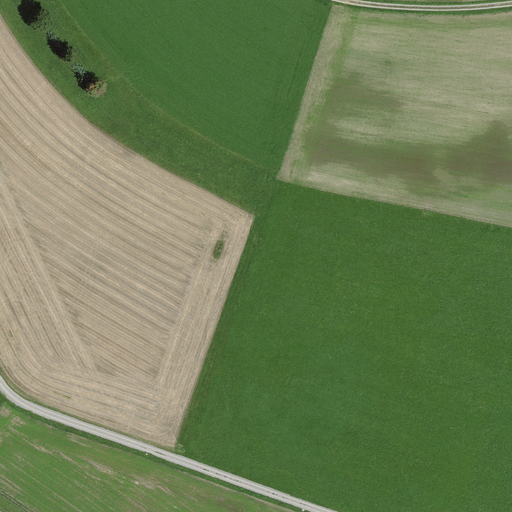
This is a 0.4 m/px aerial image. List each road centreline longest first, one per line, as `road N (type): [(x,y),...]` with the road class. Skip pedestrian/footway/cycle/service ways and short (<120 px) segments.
road 1 (track): [(0,381),(37,410),(321,511)]
road 2 (track): [(511,2),(417,9),(337,0)]
